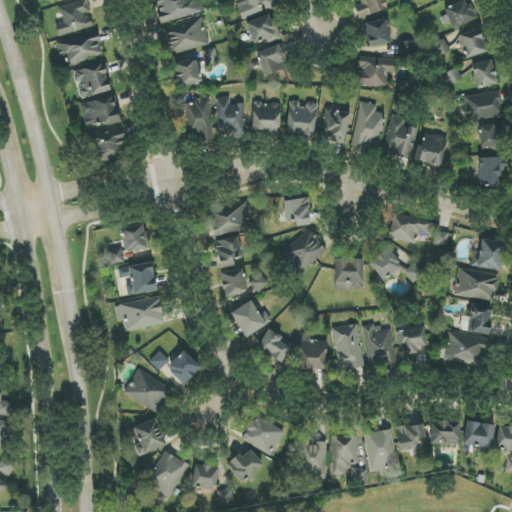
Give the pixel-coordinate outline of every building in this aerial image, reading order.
[(59,37),(93,28),(89,14),(91,13),(87,0),(84,0),(59,7),(63,22),(55,24),(59,37)] [(155,0),(162,24),(203,12),(199,0),(155,0)] [(277,6),(274,0),(234,0),(243,20),(277,6)] [(387,9),(384,0),(359,0),(361,4),(354,6),(359,19),(387,9)] [(453,29),(475,19),(467,0),(465,0),(444,9),(453,29)] [(268,45),(280,40),(271,14),(246,24),(254,44),(266,40),(268,45)] [(209,45),(202,18),(164,27),(171,54),(209,45)] [(369,48),(392,43),(387,19),(364,24),(369,48)] [(466,60),(488,51),(480,28),(458,36),(466,60)] [(60,58),(69,55),(71,63),(103,56),(98,33),(56,42),(60,58)] [(415,42),(400,42),(399,54),(414,55),(415,42)] [(264,77),(287,68),(279,45),(256,54),(264,77)] [(205,64),(218,62),(216,48),(202,51),(205,64)] [(180,88),(203,81),(196,58),(173,65),(180,88)] [(385,87),(385,73),(394,73),(395,59),(358,58),(357,86),(385,87)] [(471,65),(477,89),(498,84),(492,60),(471,65)] [(74,71),(79,98),(110,92),(104,65),(74,71)] [(464,96),(467,121),(503,118),(500,92),(464,96)] [(85,126),(103,121),(105,126),(120,122),(113,96),(80,105),(85,126)] [(210,98),(186,99),(186,97),(170,98),(171,115),(186,114),(187,138),(206,136),(206,131),(212,130),(210,98)] [(230,98),(216,99),(217,136),(245,135),(244,104),(230,105),(230,98)] [(315,135),(317,105),(300,104),(300,101),(289,101),(286,133),(315,135)] [(377,105),(359,102),(352,145),(379,149),(385,114),(376,112),(377,105)] [(252,132),(280,132),(280,103),(253,103),(252,132)] [(343,143),(352,114),(327,107),(319,136),(343,143)] [(417,129),(404,126),(406,118),(391,115),(382,154),(410,160),(417,129)] [(480,151),(497,151),(497,134),(507,134),(506,124),(479,125),(480,151)] [(95,163),(127,157),(122,129),(90,135),(95,163)] [(446,138),(421,134),(416,161),(442,166),(446,138)] [(478,158),(479,186),(499,185),(499,171),(509,171),(509,158),(478,158)] [(309,225),(305,198),(284,201),(286,222),(296,221),(297,227),(309,225)] [(202,217),(205,237),(251,230),(247,202),(214,207),(215,215),(202,217)] [(393,215),(389,239),(416,243),(418,233),(430,235),(433,222),(393,215)] [(125,252),(147,249),(145,226),(122,228),(125,252)] [(301,271),(327,251),(310,229),(284,249),(301,271)] [(449,233),(436,231),(433,244),(447,247),(449,233)] [(218,240),(222,268),(234,266),(233,255),(241,254),(239,237),(218,240)] [(500,272),(506,244),(481,239),(478,255),(473,255),(471,266),(500,272)] [(108,251),(111,265),(124,262),(121,248),(108,251)] [(369,262),(382,281),(403,267),(389,248),(369,262)] [(335,259),(335,290),(363,291),(363,259),(335,259)] [(157,291),(151,263),(118,269),(120,279),(126,278),(129,296),(157,291)] [(425,275),(416,263),(403,273),(412,284),(425,275)] [(267,289),(262,264),(250,266),(255,291),(267,289)] [(225,297),(248,292),(244,269),(220,274),(225,297)] [(455,296),(495,301),(498,275),(458,270),(455,296)] [(125,332),(165,324),(159,297),(115,306),(118,322),(123,321),(125,332)] [(246,338),(267,325),(251,301),(231,314),(246,338)] [(489,334),(491,306),(469,305),(468,333),(489,334)] [(391,329),(381,331),(380,324),(362,327),(367,365),(395,361),(391,329)] [(337,370),(362,368),(359,325),(334,327),(337,370)] [(401,355),(428,348),(422,325),(395,332),(401,355)] [(283,362),(293,342),(267,330),(258,351),(283,362)] [(488,339),(454,333),(452,346),(444,344),(442,359),(483,367),(488,339)] [(301,341),(300,370),(326,371),(327,342),(301,341)] [(160,371),(170,361),(160,351),(149,362),(160,371)] [(167,369),(184,385),(201,367),(184,351),(167,369)] [(157,414),(172,391),(139,369),(123,392),(157,414)] [(242,441),(273,455),(284,430),(254,416),(242,441)] [(139,457),(166,446),(154,419),(133,428),(139,443),(134,446),(139,457)] [(459,445),(459,422),(431,422),(430,445),(459,445)] [(478,446),(478,454),(491,455),(493,425),(465,422),(464,445),(478,446)] [(400,452),(420,449),(419,438),(425,437),(423,424),(396,428),(400,452)] [(506,473),(511,473),(511,427),(498,426),(495,449),(509,451),(506,473)] [(398,468),(392,429),(364,434),(370,472),(398,468)] [(332,480),(346,479),(345,467),(357,467),(356,436),(331,437),(332,480)] [(326,485),(326,443),(302,443),(303,485),(326,485)] [(243,483),(264,464),(250,450),(241,458),(238,455),(226,465),(243,483)] [(146,485),(169,499),(189,465),(166,452),(146,485)] [(4,457),(0,464),(0,471),(9,476),(16,463),(4,457)] [(217,467),(194,466),(193,488),(216,489),(217,467)] [(367,470),(351,469),(351,483),(366,484),(367,470)] [(234,502),(231,489),(217,492),(220,505),(234,502)]
